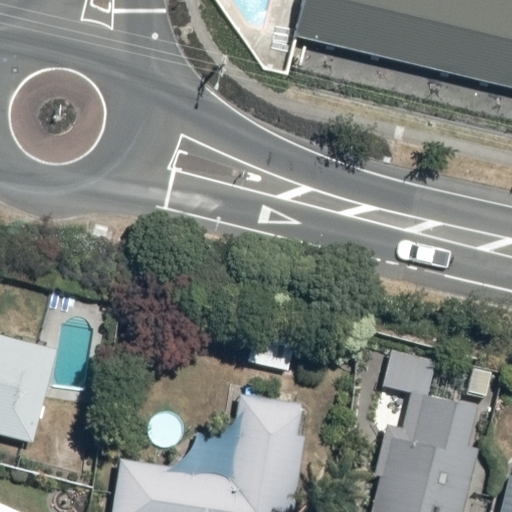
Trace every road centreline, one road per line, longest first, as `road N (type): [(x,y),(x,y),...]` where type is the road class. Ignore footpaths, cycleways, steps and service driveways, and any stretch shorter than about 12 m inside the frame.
road 1 (secondary): [(511,272),(140,185),(99,192)]
road 2 (secondary): [(129,74),(187,113),(343,182),(511,221)]
road 3 (secondary): [(129,74),(140,99),(136,152),(99,192)]
